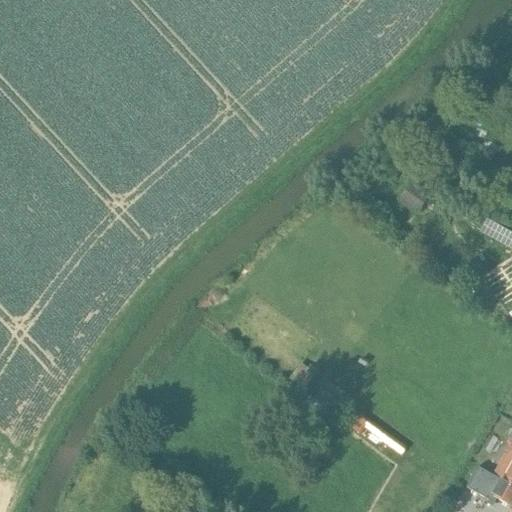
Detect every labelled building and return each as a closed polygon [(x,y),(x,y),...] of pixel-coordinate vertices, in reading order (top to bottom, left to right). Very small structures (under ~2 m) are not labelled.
[(400,201),(418,214),(431,196),(412,183),(400,201)] [(290,379),(298,385),(297,387),(332,410),(338,401),(318,388),(326,376),(311,365),(309,369),(301,363),(290,379)] [(511,445),(510,444),(492,476),(511,487),(511,445)] [(466,488),(477,494),(494,504),(497,500),(511,508),(511,506),(511,487),(492,476),(478,468),(466,488)] [(466,495),(458,509),(464,511),(476,511),(481,504),(466,495)]
